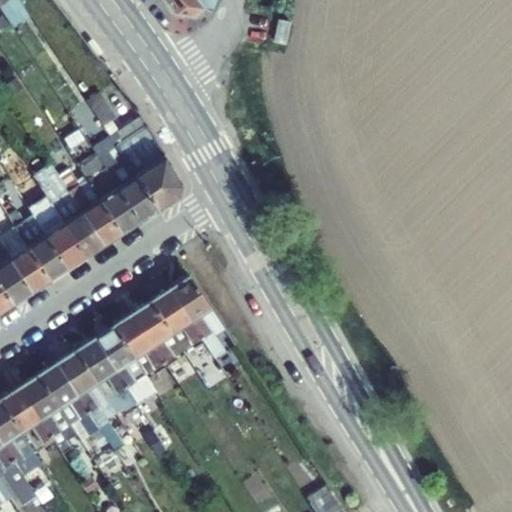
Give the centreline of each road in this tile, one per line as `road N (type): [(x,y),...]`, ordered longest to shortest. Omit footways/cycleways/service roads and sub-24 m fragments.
road 1 (secondary): [(231,192),(416,511)]
road 2 (residential): [(231,192),(0,341)]
road 3 (secondary): [(96,0),(231,192)]
